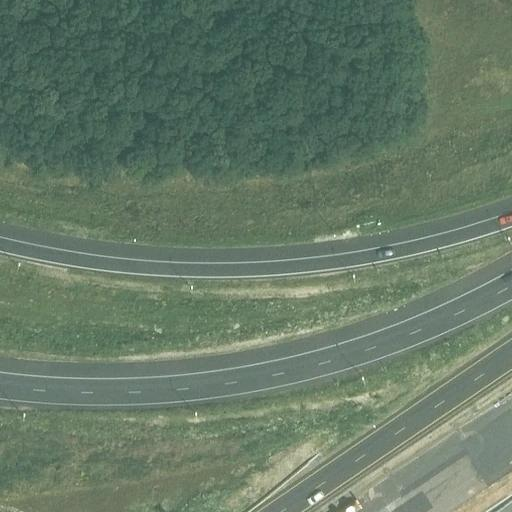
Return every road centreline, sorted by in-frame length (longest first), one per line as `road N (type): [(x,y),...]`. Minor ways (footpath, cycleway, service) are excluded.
road 1 (motorway): [(511,285),(399,338),(259,378),(134,394),(0,387)]
road 2 (motorway): [(511,221),(358,261),(261,271),(167,272),(0,243)]
road 3 (motorway): [(511,362),(292,511)]
road 4 (motorway): [(511,439),(405,511)]
